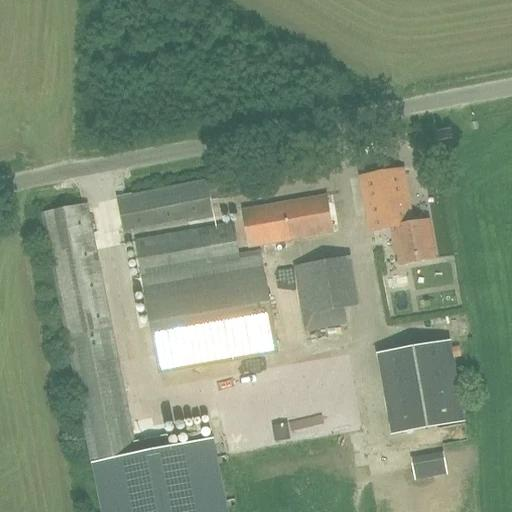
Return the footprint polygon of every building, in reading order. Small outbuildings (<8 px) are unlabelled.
[(451,131),(436,134),(438,144),(453,141),(451,131)] [(277,189),(273,169),(118,200),(125,236),(214,219),(210,202),(277,189)] [(402,266),(434,260),(428,222),(412,225),(403,171),(361,178),(370,234),(391,231),(395,252),(399,251),(402,266)] [(250,249),(333,234),(326,196),(243,211),(250,249)] [(167,444),(158,445),(159,450),(136,455),(133,443),(124,398),(86,206),(43,215),(42,215),(92,465),(101,511),(227,511),(216,456),(213,439),(170,448),(168,448),(167,444)] [(233,224),(136,242),(160,374),(278,352),(260,257),(240,261),(233,224)] [(347,325),(336,260),(294,267),(305,333),(347,325)] [(378,356),(392,435),(463,422),(449,343),(378,356)] [(448,462),(417,464),(418,479),(449,477),(448,462)]
